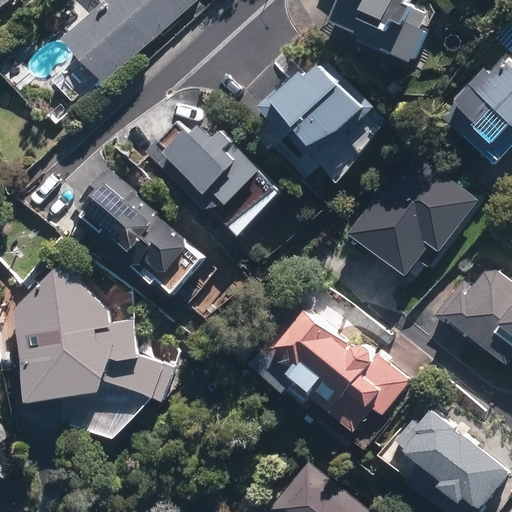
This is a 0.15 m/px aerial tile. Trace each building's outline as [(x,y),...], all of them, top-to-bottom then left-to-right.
[(126,0),(81,43),(117,81),(202,0),(126,0)] [(365,41),(426,66),(440,31),(436,29),(443,12),(434,0),(348,0),(341,18),(369,30),(365,41)] [(320,60),(269,105),(312,152),(363,108),(320,60)] [(496,69),(455,115),(504,159),(511,149),(511,68),(504,77),(496,69)] [(198,127),(177,152),(241,206),(272,170),(217,124),(207,135),(198,127)] [(487,198),(424,152),(364,231),(418,271),(438,242),(449,250),(487,198)] [(121,181),(100,209),(185,272),(206,244),(121,181)] [(177,399),(185,367),(152,358),(146,321),(115,326),(112,309),(73,271),(46,292),(50,317),(30,320),(27,331),(26,337),(27,345),(29,352),(33,358),(39,365),(43,396),(120,385),(177,399)] [(496,275),(485,290),(473,280),(447,313),(511,364),(511,275),(496,275)] [(368,430),(414,373),(374,342),(368,349),(322,311),(303,334),(291,324),(272,347),(283,356),(275,366),(316,398),(321,392),(368,430)] [(424,461),(415,472),(464,511),(482,511),(511,475),(511,466),(488,447),(492,442),(482,434),(482,431),(481,429),(479,426),(476,424),(474,423),(469,423),(451,409),(435,429),(426,422),(406,446),(424,461)] [(0,457),(12,446),(0,432),(0,480),(9,472),(0,462),(0,457)] [(381,511),(322,467),(294,505),(302,511),(381,511)]
